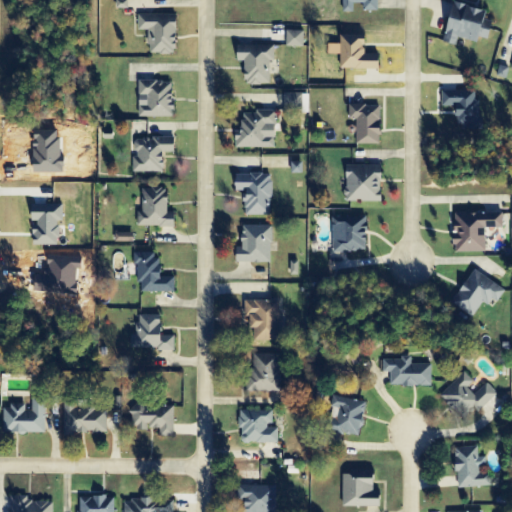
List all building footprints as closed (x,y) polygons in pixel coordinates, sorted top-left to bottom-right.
[(340,0),(340,14),(351,14),(351,5),(360,5),(360,12),(374,13),(374,0),(340,0)] [(455,40),(474,44),(476,39),(484,41),(491,16),(449,5),(440,44),(454,47),(455,40)] [(135,32),(146,32),(145,55),(173,56),(174,17),(136,16),(135,32)] [(302,49),(302,33),(285,33),(285,49),(302,49)] [(338,71),(376,72),(376,56),(361,56),(361,38),(337,37),(337,46),(325,46),(325,56),(338,57),(338,71)] [(268,87),(268,63),(272,63),(272,48),(235,47),(234,63),(242,64),(242,87),(268,87)] [(170,119),(171,84),(136,83),(136,119),(170,119)] [(439,93),(439,109),(454,109),(454,131),(477,131),(477,91),(455,91),(455,93),(439,93)] [(308,96),(282,95),(282,113),(307,113),(308,96)] [(355,122),(354,146),(377,147),(378,108),(347,106),(346,122),(355,122)] [(274,112),(254,112),(253,116),(240,116),(240,136),(233,136),(233,149),(273,150),(274,112)] [(131,175),(160,174),(160,155),(172,155),(172,140),(133,140),(133,160),(130,160),(131,175)] [(300,164),(289,165),(289,176),(300,175),(300,164)] [(378,204),(378,168),(344,168),(343,203),(378,204)] [(243,217),(269,217),(269,176),(232,176),(232,193),(243,193),(243,217)] [(135,229),(172,229),(171,215),(165,215),(164,190),(139,190),(140,213),(135,213),(135,229)] [(28,208),(28,223),(34,223),(34,228),(29,228),(29,236),(31,236),(31,240),(29,240),(29,248),(54,247),(54,240),(56,240),(56,228),(53,228),(53,223),(60,222),(60,207),(28,208)] [(483,254),(482,230),(500,230),(500,214),(450,216),(452,255),(483,254)] [(331,219),(330,254),(364,255),(364,219),(331,219)] [(269,227),(240,227),(240,253),(233,253),(233,265),(270,264),(269,227)] [(132,244),(132,236),(114,235),(113,243),(132,244)] [(172,294),(172,279),(156,279),(156,255),(135,254),(135,294),(172,294)] [(296,276),(297,264),(288,263),(288,276),(296,276)] [(450,305),(471,318),(480,303),(489,309),(501,290),(471,272),(450,305)] [(276,303),(243,303),(243,318),(246,318),(246,332),(251,332),(251,343),(277,342),(276,303)] [(128,352),(172,351),(172,338),(158,338),(158,317),(135,318),(135,337),(128,338),(128,352)] [(244,393),(277,394),(278,356),(250,355),(249,376),(245,376),(244,393)] [(429,387),(429,366),(409,366),(409,358),(399,358),(399,361),(381,361),(381,374),(388,374),(388,387),(429,387)] [(494,393),(485,384),(472,397),(465,389),(472,382),(463,373),(438,397),(464,423),(494,393)] [(357,439),(364,404),(333,398),(326,433),(357,439)] [(106,411),(74,411),(74,404),(61,404),(62,436),(106,435),(106,411)] [(172,408),(136,406),(135,430),(157,431),(157,437),(171,437),(172,408)] [(270,413),(238,412),(238,445),(276,446),(276,428),(270,428),(270,413)] [(489,488),(488,476),(477,476),(476,449),(453,450),(454,489),(489,488)] [(340,507),(377,508),(377,493),(369,493),(370,478),(340,477),(340,507)] [(240,511),(274,511),(274,488),(236,487),(236,504),(241,504),(240,511)] [(77,511),(112,511),(112,498),(77,498),(77,511)] [(8,511),(50,511),(50,501),(8,500),(8,511)] [(126,511),(172,511),(172,500),(122,501),(121,511),(126,511)]
